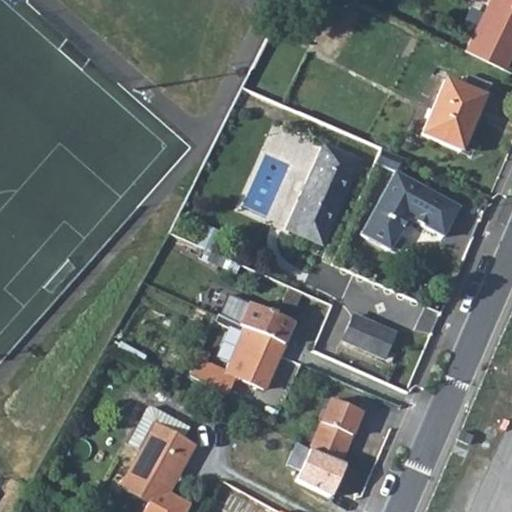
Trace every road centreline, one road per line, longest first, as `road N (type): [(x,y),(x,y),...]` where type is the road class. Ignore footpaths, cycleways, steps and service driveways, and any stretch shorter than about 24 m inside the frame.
road 1 (residential): [(396,511),(511,248)]
road 2 (unknown): [(389,511),(235,449),(162,395)]
road 3 (unknown): [(436,420),(311,358)]
